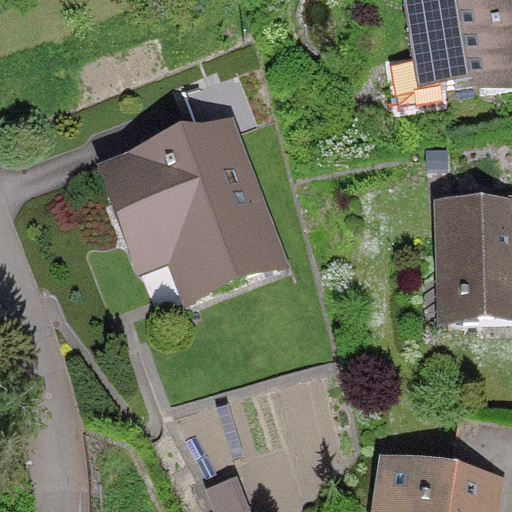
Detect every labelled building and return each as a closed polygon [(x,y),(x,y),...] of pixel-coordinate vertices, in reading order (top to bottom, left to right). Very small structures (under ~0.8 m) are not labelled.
[(511,0),(403,0),(414,59),(418,86),(441,82),(472,76),(475,88),(511,85),(511,0)] [(444,101),(441,82),(418,86),(414,59),(392,63),(400,108),(444,101)] [(184,94),(197,128),(235,114),(242,133),(258,127),(237,74),(184,94)] [(242,133),(235,114),(197,128),(98,164),(139,276),(169,265),(184,307),(291,268),(242,133)] [(449,150),(426,150),(427,173),(450,172),(449,150)] [(511,196),(510,197),(433,199),(437,325),(511,322),(511,196)] [(379,455),(370,511),(500,511),(506,474),(379,455)] [(251,511),(236,476),(206,489),(215,511),(251,511)]
